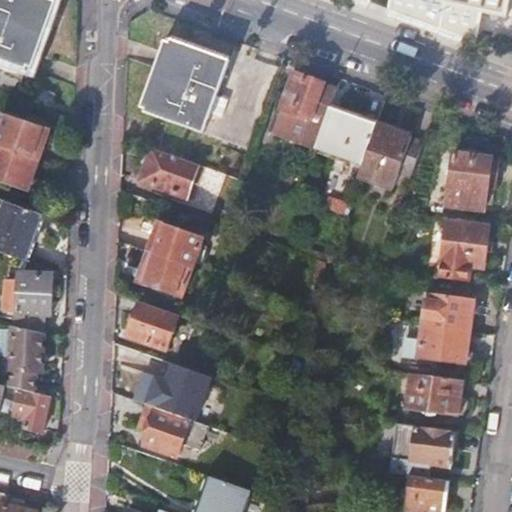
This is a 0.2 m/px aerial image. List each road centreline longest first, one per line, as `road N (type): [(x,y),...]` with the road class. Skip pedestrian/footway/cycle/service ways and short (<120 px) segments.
road 1 (residential): [(79,482),(108,0)]
road 2 (tertiary): [(511,91),(252,0)]
